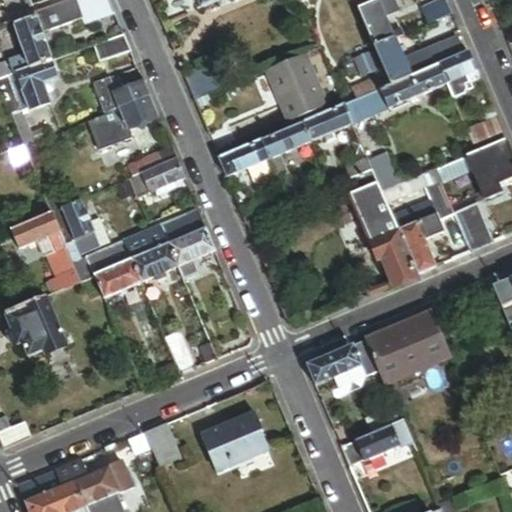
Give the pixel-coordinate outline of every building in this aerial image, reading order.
[(2,0),(9,17),(20,13),(15,0),(2,0)] [(15,0),(20,13),(32,9),(29,0),(15,0)] [(77,0),(35,16),(44,38),(84,22),(87,28),(115,16),(109,4),(83,14),(77,0)] [(107,0),(77,0),(83,14),(109,4),(107,0)] [(200,0),(204,9),(226,0),(200,0)] [(352,0),(357,10),(368,6),(365,0),(352,0)] [(400,13),(394,0),(381,0),(368,6),(357,10),(374,50),(394,42),(403,38),(401,33),(392,37),(385,20),(400,13)] [(453,17),(447,2),(424,11),(431,27),(453,17)] [(44,38),(35,16),(12,24),(20,42),(18,43),(22,53),(24,52),(25,58),(11,64),(16,76),(53,63),(44,38)] [(160,22),(163,28),(169,26),(166,19),(160,22)] [(131,55),(124,37),(93,48),(100,66),(131,55)] [(394,42),(374,50),(390,89),(440,68),(465,57),(458,40),(404,64),(394,42)] [(465,57),(440,68),(448,87),(455,102),(464,98),(460,90),(457,83),(477,74),(469,55),(465,57)] [(306,56),(265,73),(287,125),(328,108),(306,56)] [(61,82),(53,63),(16,76),(0,82),(0,87),(24,147),(27,153),(38,148),(25,116),(31,114),(32,116),(53,108),(45,88),(61,82)] [(214,64),(183,77),(194,104),(225,91),(214,64)] [(440,68),(390,89),(345,108),(353,127),(448,87),(440,68)] [(480,81),(477,74),(457,83),(460,90),(480,81)] [(107,93),(104,85),(95,89),(107,118),(116,115),(110,99),(107,93)] [(150,100),(144,85),(121,94),(110,99),(116,115),(150,100)] [(119,88),(107,93),(110,99),(121,94),(119,88)] [(116,115),(125,135),(127,134),(159,120),(150,100),(116,115)] [(353,127),(345,108),(304,125),(313,145),(353,127)] [(116,115),(107,118),(116,139),(125,135),(116,115)] [(107,118),(84,128),(96,158),(131,143),(127,134),(125,135),(116,139),(107,118)] [(504,136),(498,122),(468,134),(469,136),(472,143),(474,148),(504,136)] [(313,145),(304,125),(261,144),(269,164),(277,182),(290,177),(282,158),(313,145)] [(511,182),(511,154),(507,143),(467,160),(473,174),(485,204),(503,197),(499,188),(511,182)] [(269,164),(261,144),(218,162),(227,182),(269,164)] [(27,153),(24,147),(10,152),(15,166),(30,161),(27,153)] [(176,161),(171,150),(125,170),(130,181),(176,161)] [(356,173),(370,167),(365,156),(352,162),(356,173)] [(467,160),(436,173),(442,187),(473,174),(467,160)] [(176,161),(130,181),(139,201),(184,181),(176,161)] [(358,178),(372,172),(370,167),(356,173),(358,178)] [(387,207),(382,196),(372,172),(358,178),(352,180),(373,229),(367,232),(373,246),(371,247),(379,263),(382,262),(394,289),(417,279),(394,223),(387,207)] [(436,173),(382,196),(387,207),(424,192),(429,204),(410,212),(411,216),(394,223),(417,279),(436,271),(425,243),(444,235),(440,225),(455,219),(454,215),(442,187),(436,173)] [(282,194),(285,203),(306,194),(302,184),(281,193),(282,194)] [(243,220),(285,203),(282,194),(239,212),(243,220)] [(91,225),(81,202),(51,215),(65,248),(74,244),(95,235),(91,225)] [(37,221),(51,215),(47,205),(33,211),(37,221)] [(477,206),(454,215),(455,219),(471,256),(494,246),(477,206)] [(12,231),(37,221),(33,211),(7,221),(12,231)] [(215,254),(198,213),(161,229),(178,270),(184,284),(203,276),(197,262),(215,254)] [(65,248),(51,215),(37,221),(12,231),(2,235),(10,255),(48,239),(55,255),(66,250),(65,248)] [(74,244),(80,258),(111,245),(101,221),(91,225),(95,235),(74,244)] [(178,270),(161,229),(124,244),(142,285),(155,280),(165,275),(178,270)] [(142,285),(124,244),(88,260),(96,279),(104,298),(105,301),(142,285)] [(50,283),(55,296),(80,285),(66,250),(55,255),(47,258),(57,280),(50,283)] [(167,280),(165,275),(155,280),(158,284),(160,286),(166,283),(167,280)] [(104,298),(96,279),(83,284),(92,303),(104,298)] [(511,280),(491,289),(493,292),(497,302),(511,295),(511,280)] [(497,302),(493,292),(432,318),(446,350),(447,351),(500,329),(495,317),(502,314),(497,302)] [(302,298),(279,308),(286,327),(296,330),(313,323),(302,298)] [(68,350),(48,300),(5,317),(13,335),(9,337),(14,351),(19,349),(19,350),(25,347),(30,360),(45,354),(46,359),(68,350)] [(500,329),(507,326),(502,314),(495,317),(500,329)] [(446,350),(432,318),(431,315),(403,327),(417,362),(446,350)] [(447,351),(446,350),(417,362),(403,327),(366,343),(384,384),(449,356),(447,351)] [(180,378),(195,372),(183,344),(168,350),(176,368),(178,373),(180,378)] [(207,367),(218,363),(211,346),(201,351),(207,367)] [(358,358),(353,348),(307,368),(316,389),(335,381),(362,370),(359,362),(361,361),(359,357),(358,358)] [(489,365),(477,369),(481,380),(492,376),(489,365)] [(362,370),(335,381),(340,392),(350,396),(363,391),(366,379),(362,370)] [(487,400),(476,405),(480,415),(491,409),(487,400)] [(395,409),(367,421),(373,436),(401,424),(395,409)] [(256,416),(201,439),(218,478),(271,456),(263,437),(265,437),(256,416)] [(0,420),(0,434),(10,430),(5,419),(0,420)] [(366,464),(412,444),(404,423),(401,424),(373,436),(357,443),(366,464)] [(0,445),(3,452),(30,441),(23,424),(10,430),(0,434),(0,445)] [(151,452),(159,472),(181,463),(166,427),(144,436),(151,452)] [(135,458),(151,452),(144,436),(129,442),(135,458)] [(350,471),(366,464),(357,443),(341,450),(350,471)] [(88,478),(82,462),(70,467),(87,510),(119,496),(120,497),(136,490),(128,469),(119,464),(108,469),(109,469),(88,478)] [(88,511),(87,510),(70,467),(19,488),(28,511),(88,511)]
